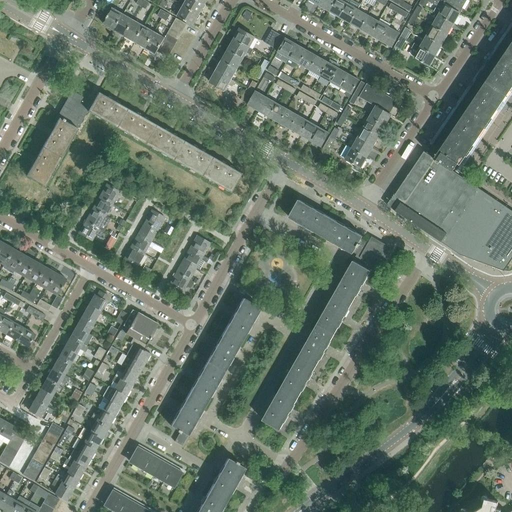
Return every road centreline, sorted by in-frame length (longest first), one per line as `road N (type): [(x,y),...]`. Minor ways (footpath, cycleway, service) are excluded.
road 1 (residential): [(428,246),(291,459),(239,436)]
road 2 (residential): [(437,97),(260,0)]
road 3 (tertiary): [(300,511),(444,394)]
road 4 (residential): [(297,334),(263,319),(210,416),(239,436)]
road 5 (residential): [(297,334),(338,259),(254,211)]
road 6 (residential): [(0,152),(62,34)]
road 7 (residential): [(363,205),(437,97)]
road 8 (residential): [(194,326),(254,211)]
road 9 (tertiary): [(178,97),(68,37)]
road 10 (residential): [(194,326),(86,264)]
road 11 (residential): [(182,511),(202,468),(137,430)]
road 12 (tertiary): [(282,158),(178,97)]
